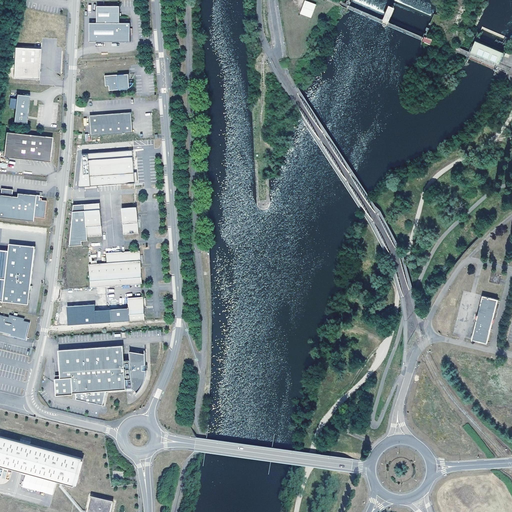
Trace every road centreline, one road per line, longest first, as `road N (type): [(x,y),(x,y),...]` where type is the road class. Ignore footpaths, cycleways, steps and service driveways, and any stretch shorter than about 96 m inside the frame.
road 1 (tertiary): [(75,0),(68,148),(31,396),(38,413),(121,436)]
road 2 (tertiary): [(149,424),(178,313),(156,0)]
road 3 (track): [(511,112),(499,132),(426,189),(389,340)]
road 4 (track): [(389,340),(319,428),(295,511)]
road 5 (tertiary): [(369,466),(185,442)]
